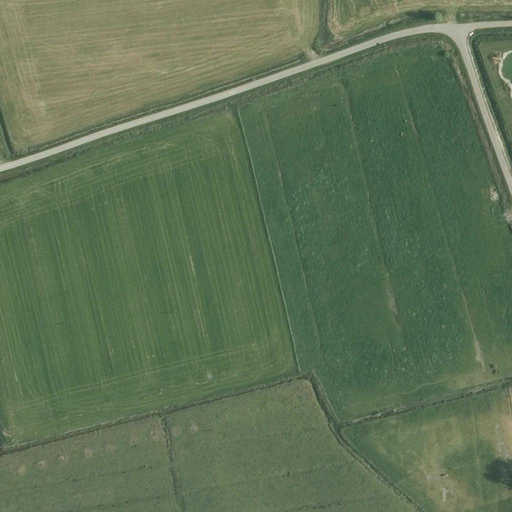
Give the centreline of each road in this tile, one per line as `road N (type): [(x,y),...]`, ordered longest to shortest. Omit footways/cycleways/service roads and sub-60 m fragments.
road 1 (unclassified): [(0,167),(368,42),(419,27),(458,28)]
road 2 (residential): [(458,28),(511,189)]
